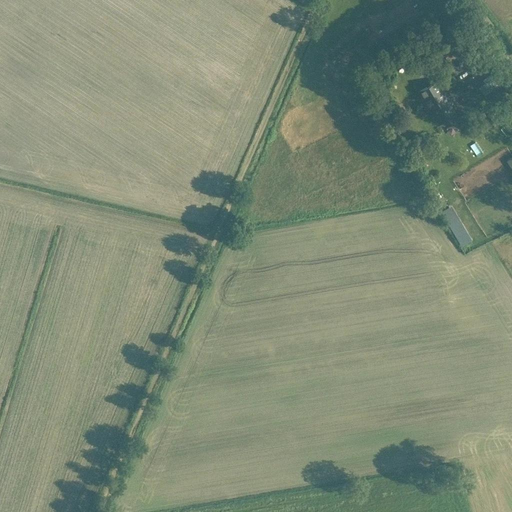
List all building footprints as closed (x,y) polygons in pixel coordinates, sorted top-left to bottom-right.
[(422,43),(427,39),(432,35),(426,27),(416,35),(422,43)] [(438,80),(420,90),(425,99),(426,99),(430,105),(429,106),(437,121),(445,116),(446,119),(455,114),(445,97),(447,96),(438,80)] [(492,88),(487,81),(484,82),(478,86),(485,95),(493,89),(492,88)] [(426,169),(420,172),(424,180),(425,179),(427,181),(432,178),(431,176),(426,169)] [(448,206),(441,210),(460,243),(470,236),(468,232),(465,234),(448,206)]
